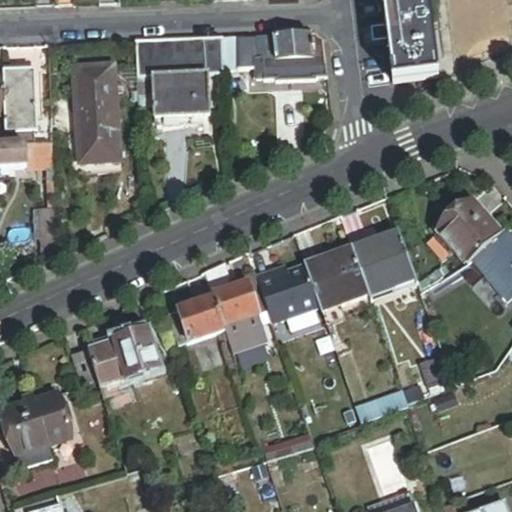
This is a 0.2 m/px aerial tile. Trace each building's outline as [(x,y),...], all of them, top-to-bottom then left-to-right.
[(382,0),(394,87),(438,82),(428,0),(382,0)] [(313,38),(256,41),(259,64),(264,64),(315,62),(313,38)] [(315,38),(313,38),(315,62),(325,62),(323,45),(315,38)] [(256,41),(238,42),(239,73),(256,72),(255,64),(259,64),(256,41)] [(222,42),(136,46),(139,123),(154,122),(152,90),(209,88),(224,87),(224,74),(222,42)] [(238,42),(222,42),(224,74),(239,73),(238,42)] [(325,62),(315,62),(264,64),(265,82),(265,84),(277,84),(316,82),(327,82),(325,62)] [(255,64),(256,72),(257,83),(265,82),(264,64),(259,64),(255,64)] [(114,70),(73,72),(79,168),(119,166),(114,70)] [(35,74),(4,75),(6,119),(7,138),(35,136),(38,136),(35,74)] [(211,129),(209,88),(152,90),(154,122),(154,132),(211,129)] [(28,151),(35,150),(35,136),(7,138),(7,142),(7,152),(28,151)] [(53,162),(53,150),(35,150),(28,151),(29,163),(53,162)] [(0,174),(29,174),(29,163),(28,151),(7,152),(0,151),(0,174)] [(469,261),(502,240),(477,202),(439,227),(463,265),(469,261)] [(55,214),(41,214),(43,268),(57,262),(55,214)] [(416,282),(399,233),(351,250),(367,295),(395,286),(396,289),(416,282)] [(511,298),(511,246),(506,237),(502,240),(469,261),(499,307),(511,298)] [(369,300),(367,295),(351,250),(305,267),(306,269),(320,310),(322,316),(340,310),(369,300)] [(231,284),(224,267),(205,276),(215,303),(224,328),(261,315),(268,312),(257,282),(255,275),(231,284)] [(275,275),(257,282),(268,312),(273,327),(320,310),(306,269),(288,276),(277,280),(275,275)] [(287,271),(275,275),(277,280),(288,276),(287,271)] [(371,305),(418,288),(416,282),(396,289),(395,286),(367,295),(369,300),(371,305)] [(227,335),(224,328),(215,303),(168,321),(178,353),(227,335)] [(340,310),(322,316),(327,330),(345,324),(340,310)] [(271,342),(261,315),(224,328),(227,335),(234,355),(271,342)] [(149,337),(115,347),(126,385),(161,374),(149,337)] [(116,383),(117,388),(126,385),(115,347),(105,350),(116,383)] [(105,350),(91,355),(101,387),(116,383),(105,350)] [(89,356),(75,360),(84,389),(99,385),(89,356)] [(101,387),(103,392),(117,388),(116,383),(101,387)] [(408,409),(404,395),(358,411),(362,425),(408,409)] [(7,415),(24,474),(55,465),(51,450),(74,443),(61,399),(37,406),(35,400),(27,402),(29,409),(7,415)] [(311,439),(289,446),(293,458),(315,452),(311,439)] [(269,466),(293,458),(289,446),(265,454),(269,466)] [(416,511),(413,500),(378,511),(416,511)]
